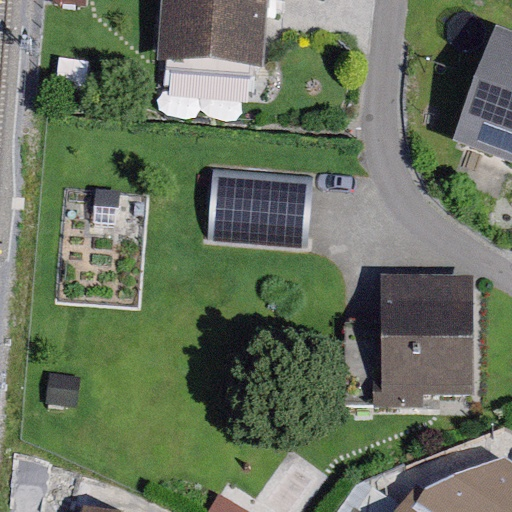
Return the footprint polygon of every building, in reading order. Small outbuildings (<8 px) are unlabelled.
[(270,0),(172,0),(171,72),(269,74),(270,0)] [(511,80),(489,76),(468,188),(511,196),(511,80)] [(212,219),(312,231),(320,161),(220,150),(212,219)] [(467,284),(393,280),(387,395),(461,399),(467,284)] [(484,511),(449,481),(420,511),(484,511)]
